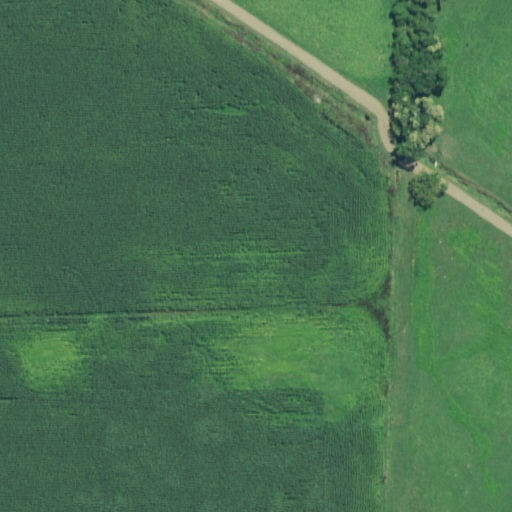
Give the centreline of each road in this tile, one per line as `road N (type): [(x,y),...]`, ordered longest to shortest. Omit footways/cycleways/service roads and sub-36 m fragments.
road 1 (track): [(411,0),(403,491)]
road 2 (track): [(223,0),(409,126)]
road 3 (track): [(408,163),(511,232)]
